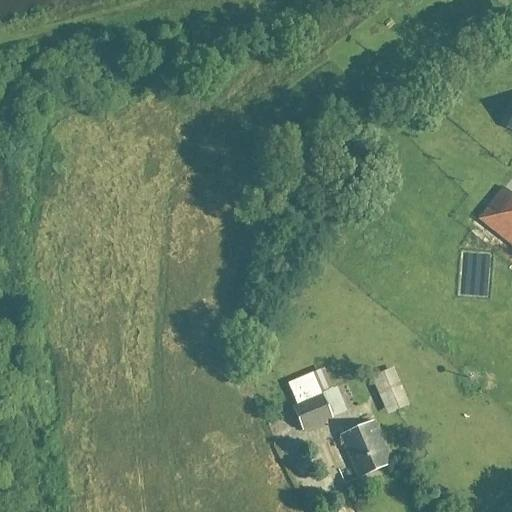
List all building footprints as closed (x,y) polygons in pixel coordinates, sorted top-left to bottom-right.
[(511,247),(511,195),(503,189),(477,220),(511,247)] [(410,407),(394,370),(372,380),(388,417),(410,407)] [(337,417),(348,413),(339,387),(328,391),(337,417)] [(303,431),(332,418),(322,396),(293,408),(303,431)] [(358,479),(391,465),(373,423),(340,437),(358,479)]
